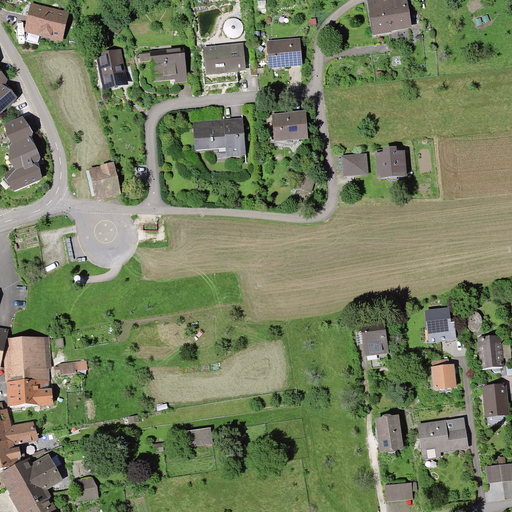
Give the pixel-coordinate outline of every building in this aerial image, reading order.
[(387,0),(368,3),(373,32),(408,26),(404,0),(387,0)] [(66,14),(31,6),(26,32),(60,40),(66,14)] [(269,68),(303,65),(300,38),(266,41),(269,68)] [(243,43),(203,47),(206,75),(246,70),(243,43)] [(175,83),(188,82),(184,47),(150,51),(139,52),(140,61),(151,60),(153,81),(175,79),(175,83)] [(103,88),(124,84),(118,53),(97,57),(103,88)] [(0,113),(1,114),(16,99),(2,85),(8,78),(0,71),(0,113)] [(305,139),(303,115),(272,117),(274,142),(305,139)] [(46,182),(23,120),(9,125),(17,148),(10,150),(18,171),(9,175),(15,193),(46,182)] [(244,154),(242,122),(197,126),(199,151),(224,149),(225,156),(244,154)] [(393,150),(383,151),(384,155),(376,156),(378,180),(403,178),(401,154),(394,155),(393,150)] [(341,155),(343,176),(369,174),(367,153),(341,155)] [(94,197),(118,191),(113,167),(88,172),(94,197)] [(296,190),(308,194),(314,176),(301,172),(296,190)] [(431,343),(454,341),(452,325),(449,325),(447,311),(425,313),(426,329),(429,329),(431,343)] [(475,332),(477,330),(477,315),(475,314),(473,314),(470,315),(468,316),(467,320),(467,323),(467,327),(469,330),(470,332),(473,333),(475,332)] [(360,327),(363,344),(365,358),(369,361),(370,370),(388,367),(381,324),(360,327)] [(47,338),(34,339),(6,341),(9,408),(50,406),(49,392),(49,386),(49,388),(46,388),(46,392),(39,392),(38,382),(47,381),(46,369),(49,369),(47,338)] [(501,367),(498,339),(478,341),(481,369),(491,368),(491,372),(494,374),(499,373),(499,367),(501,367)] [(52,353),(61,353),(61,342),(51,343),(52,353)] [(75,372),(85,371),(84,363),(58,366),(59,369),(53,370),(54,374),(59,373),(60,376),(75,374),(75,372)] [(450,369),(428,371),(431,393),(452,390),(450,369)] [(501,416),(506,415),(503,387),(483,389),(486,417),(487,417),(487,424),(490,426),(500,425),(502,423),(501,416)] [(7,427),(3,411),(2,412),(0,412),(0,470),(6,469),(15,464),(15,467),(24,462),(22,456),(24,455),(37,452),(37,445),(36,441),(35,437),(36,437),(32,424),(13,428),(7,427)] [(382,420),(376,423),(381,452),(387,452),(387,455),(394,454),(394,451),(400,449),(395,420),(389,419),(389,417),(382,418),(382,420)] [(467,448),(464,432),(446,434),(444,423),(417,428),(422,460),(439,458),(438,452),(467,448)] [(53,437),(68,435),(67,429),(52,433),(53,437)] [(183,447),(209,443),(208,432),(181,435),(183,447)] [(164,444),(155,445),(156,453),(165,452),(164,444)] [(27,460),(24,462),(15,467),(0,474),(21,511),(24,511),(47,499),(48,498),(44,490),(60,481),(47,458),(31,467),(27,460)] [(511,481),(511,465),(499,467),(501,483),(511,481)] [(487,484),(501,483),(499,467),(485,468),(487,484)] [(75,492),(95,489),(90,480),(76,483),(75,492)] [(385,502),(411,499),(410,484),(383,487),(385,502)] [(96,498),(95,489),(75,492),(76,501),(96,498)] [(51,511),(53,511),(47,499),(24,511),(42,511),(47,510),(47,511),(51,511)]
